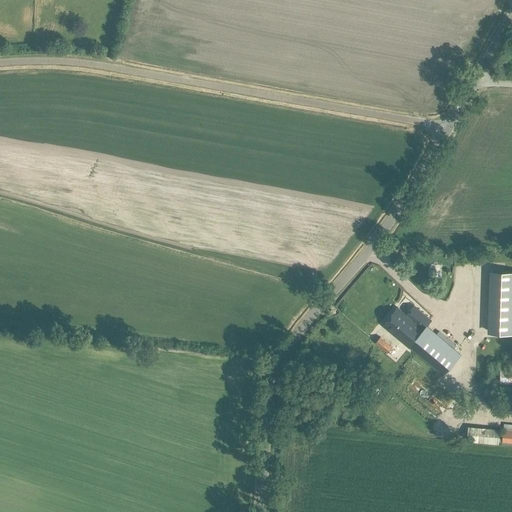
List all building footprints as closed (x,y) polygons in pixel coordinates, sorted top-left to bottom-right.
[(511,272),(493,272),(491,332),(511,333),(511,272)] [(407,315),(398,308),(383,326),(401,340),(410,348),(429,325),(432,321),(414,306),(407,315)] [(429,325),(410,348),(443,376),(462,353),(429,325)] [(381,337),(377,342),(376,343),(388,353),(393,347),(381,337)] [(483,398),(511,401),(511,385),(486,383),(483,398)] [(502,445),(511,446),(511,428),(504,428),(502,445)] [(470,443),(469,450),(500,451),(501,444),(470,443)]
